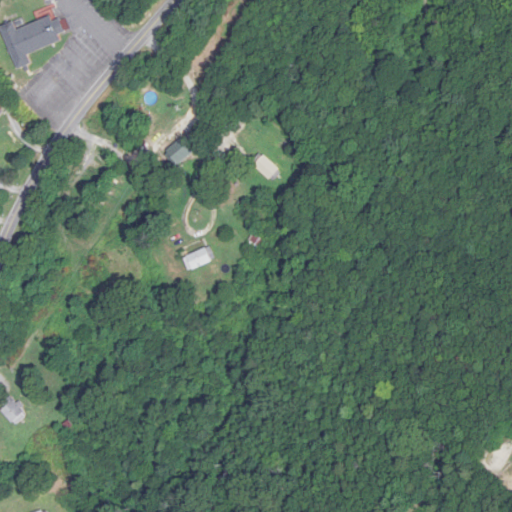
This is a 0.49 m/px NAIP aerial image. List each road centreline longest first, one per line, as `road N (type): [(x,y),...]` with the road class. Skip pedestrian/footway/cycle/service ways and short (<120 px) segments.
road 1 (residential): [(0,253),(31,177),(81,106),(175,0)]
road 2 (residential): [(142,38),(196,80),(230,137)]
